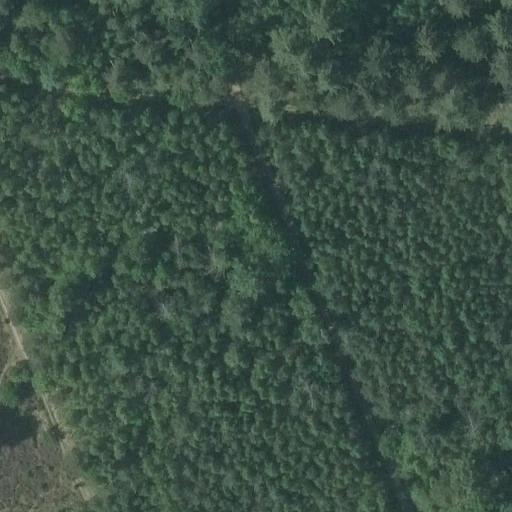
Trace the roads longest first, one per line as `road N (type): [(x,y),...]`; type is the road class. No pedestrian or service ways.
road 1 (unknown): [(239,106),(407,511)]
road 2 (track): [(239,106),(511,128)]
